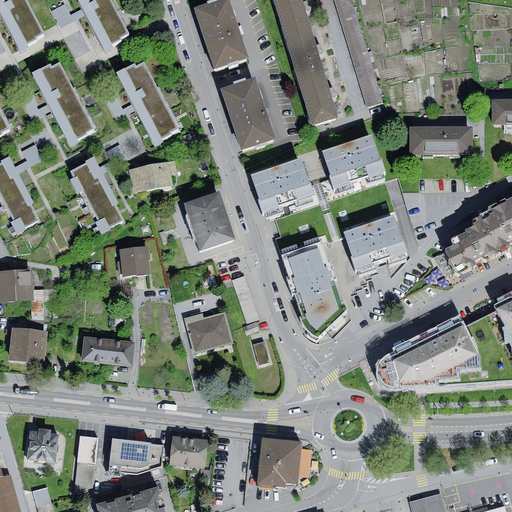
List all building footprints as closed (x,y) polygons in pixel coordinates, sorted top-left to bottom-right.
[(44,41),(22,0),(0,0),(0,24),(16,55),(44,41)] [(128,40),(107,0),(71,0),(100,55),(128,40)] [(303,0),(268,0),(309,133),(340,124),(303,0)] [(336,0),(366,107),(383,103),(354,0),(336,0)] [(228,2),(192,14),(212,75),(247,63),(228,2)] [(95,131),(60,62),(33,76),(69,145),(95,131)] [(179,132),(144,62),(117,76),(152,145),(179,132)] [(255,84),(219,96),(238,155),(274,144),(255,84)] [(511,103),(491,103),(491,129),(511,129),(511,103)] [(0,137),(10,132),(0,113),(0,137)] [(472,131),(408,131),(408,158),(472,158),(472,131)] [(319,158),(334,203),(383,186),(368,141),(319,158)] [(9,160),(0,163),(0,202),(15,235),(39,224),(9,160)] [(93,161),(70,172),(100,233),(123,221),(93,161)] [(173,163),(128,171),(132,197),(178,189),(173,163)] [(251,180),(267,225),(316,208),(301,163),(251,180)] [(220,199),(180,210),(194,258),(233,246),(220,199)] [(511,204),(511,202),(477,224),(495,259),(511,249),(511,204)] [(341,237),(356,282),(405,266),(390,220),(341,237)] [(472,232),(444,255),(452,281),(491,260),(472,232)] [(323,248),(283,262),(312,342),(343,315),(323,248)] [(148,251),(119,253),(121,278),(150,276),(148,251)] [(32,270),(0,271),(0,301),(33,301),(32,270)] [(243,314),(256,311),(247,276),(235,279),(243,314)] [(511,302),(489,311),(511,358),(511,302)] [(225,316),(186,326),(194,358),(234,348),(225,316)] [(49,330),(12,327),(9,360),(46,364),(49,330)] [(459,328),(387,366),(395,394),(423,391),(477,362),(459,328)] [(134,342),(83,337),(80,363),(131,368),(134,342)] [(259,360),(268,359),(266,342),(256,343),(259,360)] [(54,433),(28,431),(26,461),(52,463),(54,433)] [(95,463),(98,438),(79,436),(76,461),(95,463)] [(206,440),(170,437),(167,465),(202,469),(206,440)] [(148,443),(110,440),(107,467),(145,470),(148,443)] [(300,447),(258,444),(254,491),(296,494),(300,447)] [(16,511),(0,455),(0,454),(0,511),(16,511)] [(35,491),(39,502),(52,497),(48,487),(35,491)] [(162,511),(155,489),(91,508),(92,511),(162,511)] [(444,511),(440,495),(409,503),(411,511),(444,511)]
